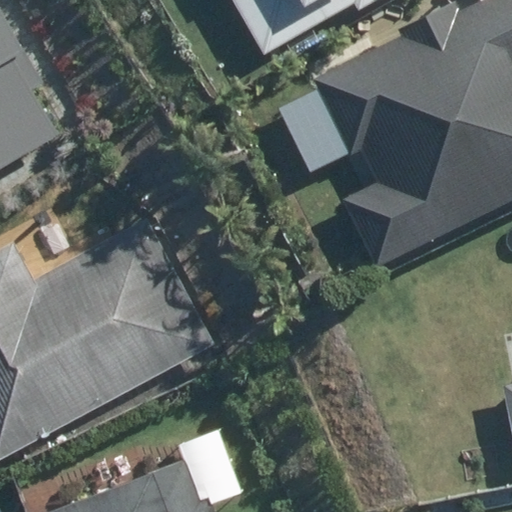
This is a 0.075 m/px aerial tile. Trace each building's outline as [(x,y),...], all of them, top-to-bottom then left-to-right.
[(3,0),(0,0),(0,169),(63,132),(37,88),(51,79),(3,0)] [(229,0),(261,58),(366,0),(229,0)] [(334,213),(366,275),(511,200),(511,0),(481,0),(462,10),(457,0),(454,0),(399,28),(405,39),(278,105),(314,174),(346,158),(366,196),(334,213)] [(0,459),(220,344),(151,214),(82,250),(57,204),(0,233),(0,459)] [(511,327),(494,331),(511,422),(511,327)] [(225,426),(180,444),(186,459),(205,506),(250,489),(225,426)] [(49,511),(207,511),(205,506),(186,459),(49,511)]
